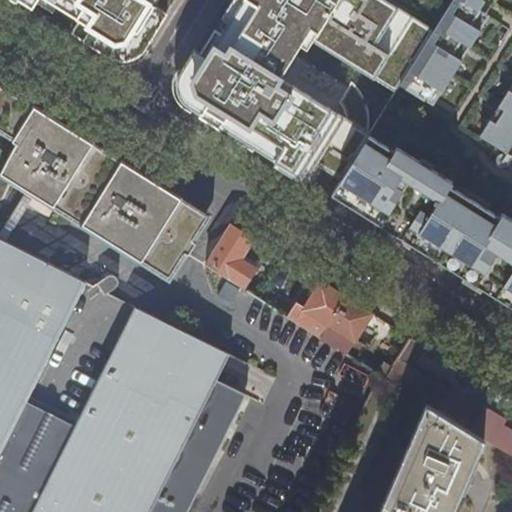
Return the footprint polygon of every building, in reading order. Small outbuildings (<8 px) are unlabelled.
[(23,0),(123,59),(133,56),(143,52),(168,8),(156,0),(23,0)] [(344,179),(371,134),(279,79),(308,31),(401,86),(436,29),(383,0),(233,0),(183,81),(181,94),(194,115),(304,180),(315,159),(344,179)] [(491,16),(465,0),(453,0),(436,29),(401,86),(434,107),(491,16)] [(64,128),(67,122),(0,80),(0,131),(17,142),(57,167),(76,135),(64,128)] [(511,84),(480,137),(511,156),(511,84)] [(397,151),(371,134),(344,179),(337,190),(363,205),(360,210),(415,245),(419,240),(468,270),(465,276),(511,305),(511,216),(504,212),(502,216),(453,185),(455,181),(399,147),(397,151)] [(179,199),(76,135),(57,167),(17,142),(0,175),(11,181),(15,175),(138,252),(142,246),(148,250),(179,199)] [(241,258),(254,238),(232,225),(208,262),(246,286),(257,268),(241,258)] [(187,511),(246,393),(218,380),(231,353),(0,237),(0,511),(187,511)] [(347,296),(322,281),(298,319),(322,335),(347,296)] [(348,351),(373,313),(347,296),(322,335),(348,351)] [(416,363),(427,347),(413,338),(388,376),(407,388),(418,370),(417,370),(413,368),(416,363)] [(418,370),(407,388),(425,399),(473,429),(497,391),(494,388),(485,383),(471,404),(418,370)] [(511,450),(511,429),(501,423),(511,406),(511,399),(497,391),(473,429),(484,436),(511,452),(511,450)] [(425,399),(377,511),(451,511),(484,436),(473,429),(425,399)] [(511,406),(501,423),(511,429),(511,406)]
